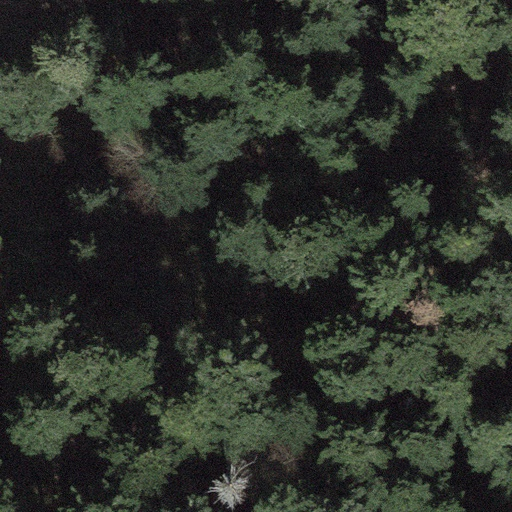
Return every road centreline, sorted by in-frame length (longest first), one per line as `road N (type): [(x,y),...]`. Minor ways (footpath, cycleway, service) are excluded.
road 1 (track): [(511,69),(298,244),(75,511)]
road 2 (track): [(0,1),(155,10),(326,0)]
